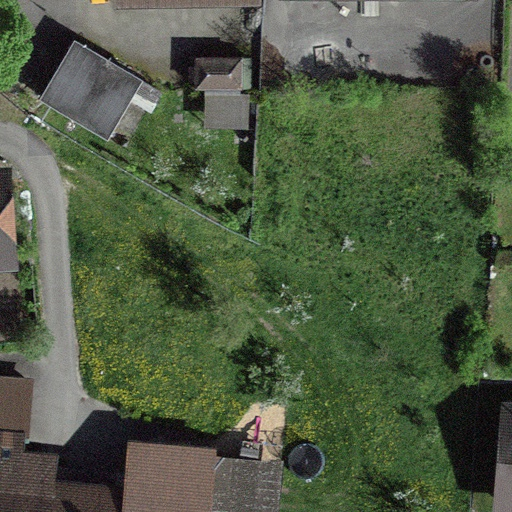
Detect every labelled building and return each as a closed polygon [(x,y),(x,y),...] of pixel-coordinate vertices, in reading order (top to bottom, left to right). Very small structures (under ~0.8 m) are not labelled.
[(144,72),(75,32),(39,93),(108,133),(128,99),(149,111),(162,88),(141,76),(144,72)] [(204,84),(203,125),(249,126),(250,90),(242,90),(242,85),(251,85),(251,52),(195,51),(195,62),(188,62),(188,77),(194,77),(194,84),(204,84)] [(0,259),(19,258),(12,156),(0,156),(0,259)] [(0,511),(276,511),(282,463),(214,456),(215,448),(128,438),(123,486),(54,478),(57,453),(26,450),(33,381),(0,377),(0,511)] [(511,511),(511,394),(501,394),(491,511),(511,511)]
